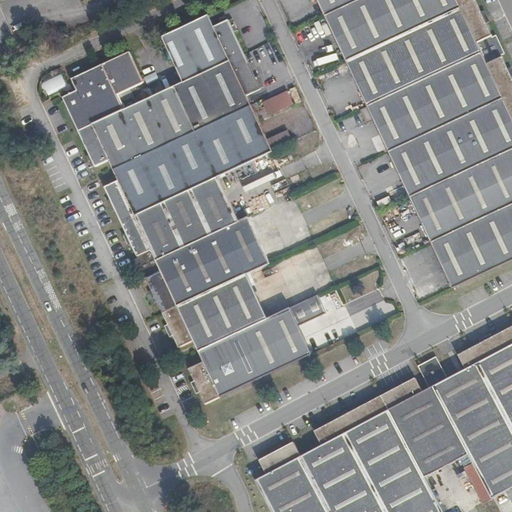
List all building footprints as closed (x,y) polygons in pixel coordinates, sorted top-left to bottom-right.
[(317,0),(326,16),(347,62),(368,107),(375,121),(390,153),(411,197),(432,242),(454,288),(511,261),(511,79),(501,55),(505,54),(496,35),(492,37),(475,0),(317,0)] [(204,362),(190,369),(197,385),(206,404),(313,355),(311,352),(327,345),(320,330),(305,337),(299,326),(327,313),(318,295),(268,318),(248,274),(270,264),(248,217),(240,221),(219,177),(273,152),(259,121),(247,96),(261,89),(244,54),(229,20),(215,26),(209,15),(162,37),(184,83),(125,110),(121,103),(133,97),(129,89),(144,83),(130,52),(72,79),(78,91),(63,97),(96,167),(110,160),(119,181),(105,187),(139,259),(135,260),(143,278),(147,277),(180,347),(194,341),(204,362)] [(289,93),(272,98),(276,112),(293,107),(289,93)] [(375,121),(368,107),(360,110),(367,124),(375,121)] [(267,187),(246,198),(254,215),(275,205),(267,187)] [(320,330),(327,345),(335,341),(328,326),(320,330)] [(511,326),(458,355),(466,369),(448,379),(437,358),(419,368),(430,388),(433,386),(454,426),(469,454),(473,463),(488,491),(492,498),(511,487),(511,326)] [(302,456),(294,442),(259,461),(267,475),(256,480),(272,511),(443,511),(425,477),(469,454),(454,426),(433,386),(430,388),(423,392),(416,378),(315,431),(322,445),(302,456)] [(483,503),(492,498),(488,491),(473,463),(464,468),(483,503)]
